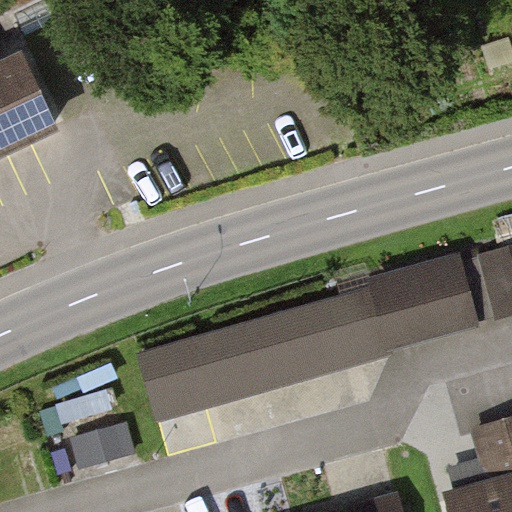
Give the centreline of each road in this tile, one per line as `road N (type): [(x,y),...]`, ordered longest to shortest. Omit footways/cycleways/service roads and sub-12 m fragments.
road 1 (primary): [(0,340),(95,296),(511,168)]
road 2 (residential): [(99,511),(371,434),(418,377),(511,348)]
